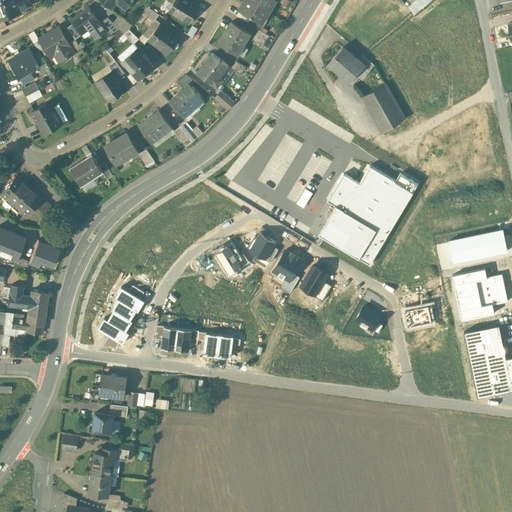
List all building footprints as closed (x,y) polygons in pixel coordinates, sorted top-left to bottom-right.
[(28,0),(0,0),(0,15),(1,19),(19,13),(16,5),(29,0),(28,0)] [(100,0),(111,8),(117,0),(119,0),(128,6),(133,0),(100,0)] [(175,0),(173,4),(169,10),(189,23),(199,7),(186,0),(175,0)] [(268,11),(249,0),(245,0),(239,10),(250,17),(261,23),(261,22),(268,11)] [(249,0),(268,11),(270,12),(271,12),(268,11),(274,0),(249,0)] [(159,14),(147,6),(142,13),(153,22),(159,14)] [(89,7),(70,20),(73,23),(81,34),(91,27),(96,35),(105,29),(100,23),(100,22),(89,7)] [(132,25),(119,15),(113,22),(119,28),(124,33),(132,25)] [(113,22),(108,17),(100,22),(100,23),(105,29),(109,35),(119,28),(113,22)] [(261,23),(250,17),(247,22),(261,30),(265,24),(261,22),(261,23)] [(250,32),(232,21),(219,43),(236,53),(240,45),(241,46),(250,32)] [(81,34),(73,23),(67,27),(75,39),(81,35),(81,34)] [(180,37),(161,23),(148,39),(167,53),(180,37)] [(59,27),(39,39),(49,57),(58,52),(63,59),(73,53),(75,52),(69,43),(59,27)] [(139,39),(129,29),(124,33),(133,44),(139,39)] [(270,35),(258,29),(252,39),(263,46),(270,35)] [(75,39),(69,43),(75,52),(73,53),(75,57),(84,51),(75,39)] [(155,65),(138,46),(125,58),(135,70),(132,72),(139,80),(155,65)] [(30,48),(9,61),(19,77),(39,65),(30,48)] [(116,61),(106,49),(100,53),(109,66),(116,61)] [(228,65),(212,53),(198,72),(217,87),(223,79),(219,76),(228,65)] [(135,70),(125,58),(120,63),(130,74),(132,72),(135,70)] [(246,67),(236,60),(230,68),(240,75),(246,67)] [(118,78),(112,70),(96,82),(109,101),(126,89),(125,89),(117,78),(118,78)] [(35,82),(22,88),(26,96),(39,89),(35,82)] [(177,94),(170,101),(184,116),(183,114),(194,103),(196,105),(203,98),(189,83),(188,83),(189,84),(177,95),(177,94)] [(26,96),(29,103),(42,96),(39,89),(26,96)] [(234,101),(222,90),(215,98),(228,109),(234,101)] [(49,101),(32,111),(44,134),(62,124),(49,101)] [(159,110),(139,125),(151,141),(171,126),(159,110)] [(194,131),(186,121),(180,125),(189,137),(195,133),(194,131)] [(355,121),(352,125),(367,138),(370,133),(355,121)] [(180,125),(174,130),(183,142),(189,137),(180,125)] [(198,127),(194,131),(195,133),(189,137),(192,141),(203,132),(198,127)] [(127,132),(105,145),(115,164),(138,151),(127,132)] [(189,137),(183,142),(186,146),(192,141),(189,137)] [(146,149),(139,153),(146,165),(154,160),(146,149)] [(99,165),(91,153),(69,167),(81,185),(82,185),(81,183),(90,177),(92,179),(93,178),(102,172),(103,171),(99,165)] [(112,175),(104,161),(99,165),(103,171),(102,172),(107,178),(112,175)] [(325,237),(370,264),(418,184),(403,175),(399,183),(370,165),(360,183),(344,173),(328,200),(335,205),(324,224),(330,228),(325,237)] [(15,177),(0,193),(13,204),(27,188),(15,177)] [(90,177),(81,183),(82,185),(81,185),(85,192),(97,184),(93,178),(92,179),(90,177)] [(27,188),(13,204),(26,216),(34,206),(40,199),(27,188)] [(217,195),(214,201),(229,208),(232,203),(217,195)] [(51,205),(41,197),(40,199),(34,206),(42,214),(49,207),(51,205)] [(205,197),(200,207),(215,214),(214,215),(224,219),(229,208),(214,201),(205,197)] [(196,205),(191,216),(203,221),(203,222),(209,225),(214,215),(215,214),(200,207),(196,205)] [(58,214),(49,207),(42,214),(40,215),(50,224),(58,214)] [(184,213),(179,224),(191,229),(191,230),(198,233),(203,222),(203,221),(191,216),(184,213)] [(76,227),(58,217),(51,228),(69,238),(76,227)] [(172,221),(167,232),(184,239),(184,240),(186,241),(191,230),(191,229),(179,224),(172,221)] [(25,236),(15,233),(15,232),(9,229),(9,230),(0,227),(0,259),(14,265),(25,236)] [(160,228),(154,239),(179,250),(184,240),(184,239),(167,232),(160,228)] [(507,250),(503,229),(449,240),(453,261),(507,250)] [(274,242),(260,233),(250,250),(264,258),(265,257),(272,246),(274,242)] [(46,242),(45,242),(38,240),(29,263),(39,267),(41,263),(52,267),(59,248),(52,245),(53,244),(46,242)] [(216,253),(229,273),(238,267),(243,264),(237,255),(230,244),(216,253)] [(278,249),(272,246),(265,257),(271,260),(278,249)] [(151,253),(163,260),(166,254),(155,247),(151,253)] [(298,254),(292,250),(291,252),(286,249),(274,269),(279,273),(278,275),(283,278),(285,276),(289,278),(290,279),(294,273),(302,259),(297,255),(298,254)] [(139,261),(157,273),(165,262),(163,260),(151,253),(146,250),(139,261)] [(385,266),(380,273),(390,279),(394,272),(403,256),(394,250),(389,258),(385,266)] [(243,264),(238,267),(241,272),(254,264),(247,259),(243,252),(237,255),(243,264)] [(403,256),(394,272),(406,279),(416,264),(417,262),(405,254),(403,256)] [(380,263),(385,266),(389,258),(384,255),(380,263)] [(134,275),(147,283),(150,285),(157,273),(139,261),(131,273),(134,275)] [(416,264),(406,279),(402,286),(412,292),(416,285),(426,270),(416,264)] [(323,281),(328,273),(313,265),(300,287),(315,295),(323,281)] [(461,318),(493,312),(491,303),(507,300),(501,273),(486,276),(485,268),(452,274),(461,318)] [(300,276),(294,273),(290,279),(289,278),(283,286),(291,291),(300,276)] [(134,284),(143,290),(147,283),(134,275),(130,282),(134,284)] [(331,285),(323,281),(315,295),(322,300),(331,285)] [(331,298),(347,307),(357,290),(341,281),(331,298)] [(134,284),(130,290),(141,298),(145,291),(143,290),(134,284)] [(22,286),(11,285),(8,305),(10,305),(12,307),(17,307),(18,306),(29,307),(28,314),(43,316),(43,315),(46,292),(31,290),(30,296),(20,295),(22,286)] [(422,288),(416,285),(412,292),(417,295),(422,288)] [(116,297),(119,299),(137,310),(139,311),(146,301),(141,298),(130,290),(123,286),(116,297)] [(113,309),(115,310),(131,320),(137,310),(119,299),(113,309)] [(381,315),(364,305),(356,319),(361,322),(359,324),(367,328),(368,326),(378,332),(383,324),(378,321),(381,315)] [(428,306),(405,311),(408,326),(431,321),(428,306)] [(109,319),(127,331),(133,321),(131,320),(115,310),(109,319)] [(23,315),(5,313),(4,326),(11,327),(15,328),(26,329),(25,331),(41,333),(43,316),(28,314),(27,320),(22,320),(23,315)] [(120,341),(123,342),(129,333),(127,331),(109,319),(106,318),(99,327),(110,334),(120,341)] [(162,339),(164,325),(157,324),(155,338),(162,339)] [(511,389),(511,386),(506,357),(499,324),(464,331),(477,396),(511,389)] [(175,348),(178,327),(164,325),(162,339),(161,347),(175,348)] [(11,327),(4,326),(3,334),(14,336),(15,328),(11,327)] [(192,329),(178,327),(175,348),(189,350),(190,342),(192,329)] [(199,330),(192,329),(190,342),(197,343),(198,339),(199,331),(199,330)] [(205,339),(206,332),(199,331),(198,339),(205,339)] [(217,355),(220,334),(206,332),(205,339),(203,354),(217,355)] [(120,341),(110,334),(103,345),(117,346),(120,341)] [(234,335),(220,334),(217,355),(231,357),(233,343),(233,337),(234,335)] [(410,340),(414,357),(435,353),(431,336),(410,340)] [(431,361),(432,367),(442,365),(442,369),(450,367),(448,357),(431,361)] [(423,369),(427,389),(446,385),(442,369),(442,365),(432,367),(423,369)] [(127,377),(102,374),(99,394),(124,397),(127,377)] [(138,393),(130,392),(128,405),(136,406),(136,404),(138,393)] [(136,404),(143,405),(144,397),(145,394),(138,393),(136,404)] [(169,400),(157,399),(156,407),(168,408),(169,400)] [(128,406),(110,404),(109,414),(114,414),(114,415),(127,416),(128,406)] [(109,414),(95,412),(95,413),(94,413),(93,421),(94,421),(93,430),(111,432),(114,415),(114,414),(109,414)] [(120,430),(122,419),(114,418),(113,429),(120,430)] [(77,437),(64,435),(62,449),(76,450),(77,437)] [(134,445),(120,443),(119,450),(129,451),(128,457),(132,458),(134,445)] [(119,450),(104,448),(104,453),(113,454),(113,458),(128,460),(128,457),(129,451),(119,450)] [(104,453),(95,452),(92,472),(110,475),(113,458),(113,454),(104,453)] [(110,475),(92,472),(89,493),(108,496),(110,475)] [(77,498),(63,493),(62,506),(69,507),(76,508),(77,498)] [(123,500),(107,498),(106,506),(122,509),(123,500)]
